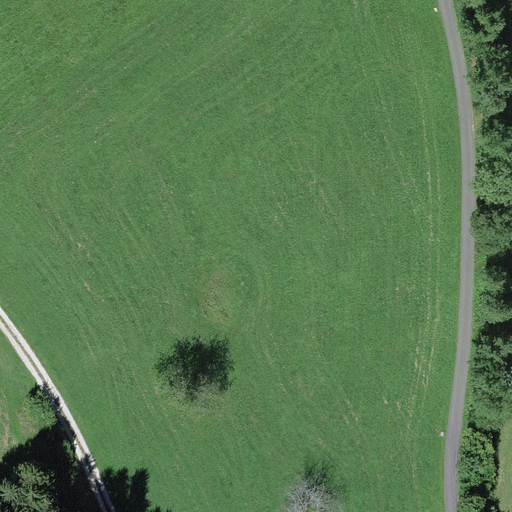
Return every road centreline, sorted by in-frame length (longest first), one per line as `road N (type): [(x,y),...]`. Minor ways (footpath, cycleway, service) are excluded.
road 1 (unclassified): [(449,511),(465,192),(457,72),(442,0)]
road 2 (track): [(0,327),(64,425),(103,511)]
